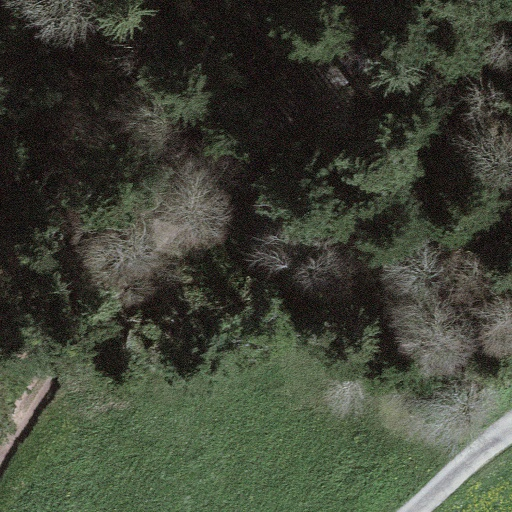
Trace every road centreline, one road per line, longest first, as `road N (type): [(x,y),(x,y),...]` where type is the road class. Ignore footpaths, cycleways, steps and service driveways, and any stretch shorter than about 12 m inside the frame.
road 1 (track): [(0,456),(34,401),(152,256),(336,48),(355,0)]
road 2 (track): [(411,511),(511,430)]
